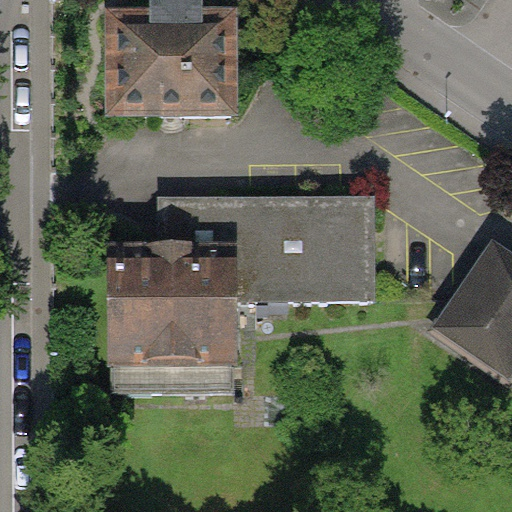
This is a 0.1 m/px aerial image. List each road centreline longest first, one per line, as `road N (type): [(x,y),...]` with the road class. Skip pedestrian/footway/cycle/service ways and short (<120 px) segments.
road 1 (residential): [(1,511),(0,268)]
road 2 (residential): [(511,106),(356,0)]
